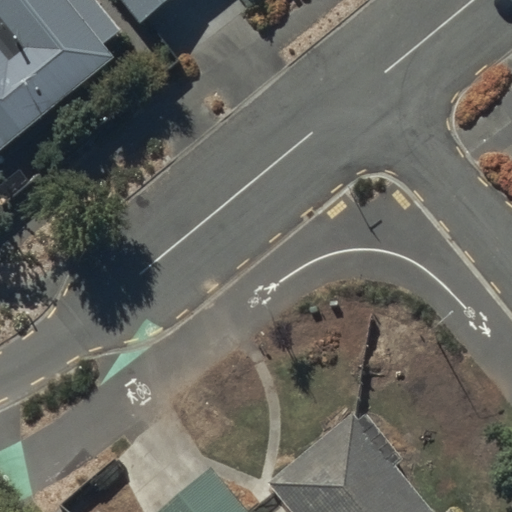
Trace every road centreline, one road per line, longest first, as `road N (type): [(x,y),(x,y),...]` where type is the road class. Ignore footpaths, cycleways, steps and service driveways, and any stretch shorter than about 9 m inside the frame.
road 1 (unclassified): [(370,87),(63,337),(0,378)]
road 2 (unclassified): [(370,87),(511,258)]
road 3 (unclassified): [(477,0),(370,87)]
